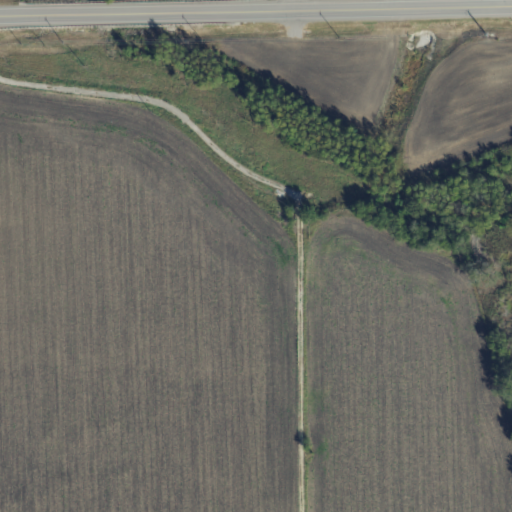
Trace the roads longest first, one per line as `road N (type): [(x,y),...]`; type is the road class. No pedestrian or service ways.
road 1 (tertiary): [(0,18),(511,7)]
road 2 (residential): [(0,78),(156,101),(243,174),(296,197)]
